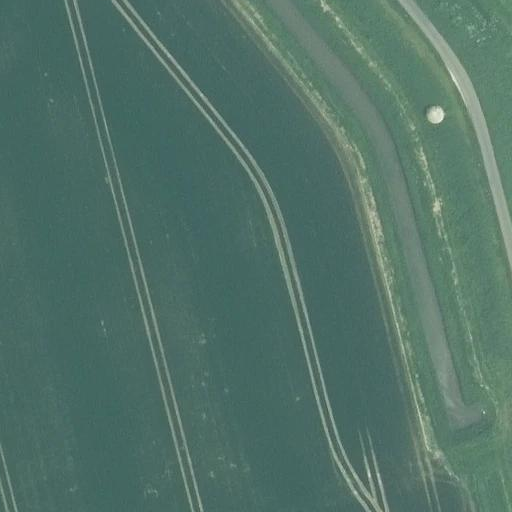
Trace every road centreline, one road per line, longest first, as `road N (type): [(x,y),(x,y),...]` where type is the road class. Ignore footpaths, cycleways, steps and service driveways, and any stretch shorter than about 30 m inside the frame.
road 1 (track): [(328,0),(409,113),(461,262),(511,486)]
road 2 (unclassified): [(511,265),(457,71),(404,0)]
